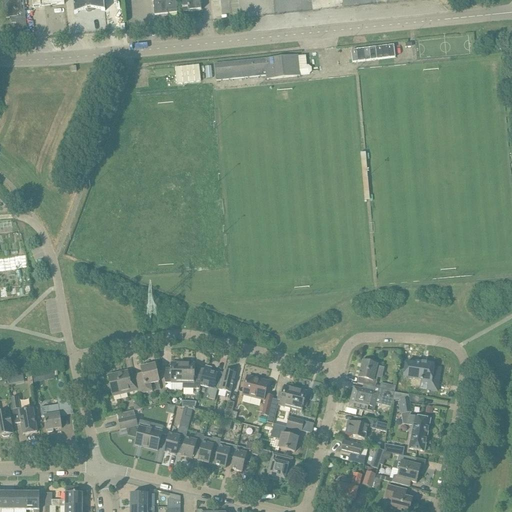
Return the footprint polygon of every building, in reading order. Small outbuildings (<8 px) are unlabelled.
[(27,28),(23,0),(11,0),(12,1),(10,1),(4,8),(6,19),(10,18),(11,22),(16,21),(17,29),(27,28)] [(72,0),(74,14),(87,10),(87,9),(91,9),(105,11),(103,0),(72,0)] [(177,9),(176,0),(153,0),(155,15),(168,14),(167,8),(171,8),(171,10),(177,9)] [(181,0),(182,9),(188,8),(188,12),(201,10),(200,0),(181,0)] [(351,51),(352,63),(379,60),(395,58),(394,46),(351,51)] [(298,57),(298,56),(214,65),(215,74),(216,81),(266,76),(267,80),(300,76),(301,75),(310,75),(312,72),(311,68),(309,66),(307,66),(306,56),(298,57)] [(199,66),(175,68),(177,84),(201,82),(199,66)] [(372,387),(375,388),(378,378),(374,377),(378,363),(370,361),(370,363),(363,362),(357,384),(372,387)] [(404,376),(404,378),(413,379),(421,380),(420,389),(427,390),(437,392),(441,369),(434,367),(434,365),(416,362),(415,364),(406,363),(404,376)] [(182,389),(183,389),(183,363),(171,363),(171,372),(169,372),(169,370),(162,370),(165,383),(182,384),(182,389)] [(199,390),(200,386),(205,369),(204,369),(204,371),(197,371),(197,372),(195,372),(195,363),(183,363),(183,389),(199,390)] [(157,375),(155,365),(141,369),(143,374),(135,376),(139,395),(152,392),(151,384),(159,382),(157,375)] [(205,366),(205,369),(200,386),(208,388),(207,393),(208,396),(207,399),(215,401),(217,390),(214,388),(218,374),(211,373),(212,368),(205,366)] [(236,374),(224,371),(219,390),(227,392),(225,398),(229,400),(236,374)] [(33,374),(34,381),(45,379),(43,372),(33,374)] [(129,378),(128,372),(108,376),(113,396),(114,396),(113,396),(112,393),(125,390),(125,393),(135,391),(138,390),(135,377),(129,378)] [(268,382),(248,377),(243,395),(263,400),(265,396),(268,382)] [(381,383),(379,389),(384,391),(394,393),(395,386),(381,383)] [(273,397),(268,416),(269,416),(267,423),(277,425),(278,423),(274,422),(277,407),(279,406),(291,409),(296,389),(284,386),(282,394),(279,394),(278,400),(273,399),(273,397)] [(384,391),(379,389),(375,388),(372,387),(370,394),(356,391),(352,406),(367,410),(372,407),(373,403),(381,405),(384,391)] [(296,389),(291,409),(302,412),(303,407),(306,408),(308,401),(305,400),(307,392),(296,389)] [(268,416),(273,397),(267,395),(262,415),(268,416)] [(20,411),(18,397),(11,399),(15,424),(21,423),(23,435),(37,433),(33,409),(20,411)] [(54,407),(40,408),(42,418),(44,417),(46,431),(47,431),(48,433),(49,433),(53,432),(53,430),(62,429),(60,415),(59,412),(72,410),(69,397),(57,398),(58,406),(54,407)] [(407,425),(408,422),(409,416),(411,413),(409,399),(399,400),(403,424),(407,425)] [(197,402),(182,401),(182,408),(195,411),(197,402)] [(235,403),(228,401),(224,416),(231,418),(235,403)] [(215,409),(208,407),(206,414),(213,415),(215,409)] [(193,411),(186,409),(185,417),(191,418),(193,411)] [(10,417),(9,412),(0,413),(0,436),(2,436),(4,438),(9,437),(11,434),(13,434),(11,426),(12,426),(10,417)] [(409,416),(408,422),(407,425),(413,426),(420,427),(419,433),(428,435),(430,420),(421,418),(409,416)] [(138,427),(135,417),(128,419),(119,421),(121,430),(127,428),(129,436),(137,438),(135,445),(157,451),(162,433),(138,427)] [(287,421),(286,428),(298,431),(301,432),(304,422),(288,418),(287,421)] [(347,428),(345,435),(352,437),(353,437),(359,438),(365,440),(368,427),(376,429),(387,431),(388,425),(378,423),(375,422),(366,420),(364,425),(348,421),(346,428),(347,428)] [(286,428),(277,425),(267,423),(266,427),(273,429),(270,438),(281,440),(279,449),(285,450),(294,453),(298,439),(284,436),(286,428)] [(184,446),(186,439),(188,428),(180,426),(178,432),(177,436),(169,434),(164,453),(176,456),(178,445),(183,446),(184,446)] [(424,452),(428,435),(419,433),(420,427),(413,426),(409,449),(414,450),(424,452)] [(200,451),(204,437),(204,436),(204,435),(200,434),(196,433),(194,441),(186,439),(184,446),(183,446),(181,457),(192,460),(195,449),(200,451)] [(212,439),(204,437),(200,451),(198,461),(209,464),(212,454),(217,455),(220,443),(221,440),(212,438),(212,439)] [(363,446),(343,441),(340,452),(353,455),(351,462),(364,465),(365,458),(360,457),(363,446)] [(247,442),(246,449),(253,451),(255,444),(247,442)] [(236,451),(237,447),(228,445),(220,443),(217,455),(214,465),(226,468),(228,458),(233,459),(234,459),(236,451)] [(385,445),(384,453),(399,456),(403,457),(405,448),(385,445)] [(246,449),(245,449),(244,453),(236,451),(234,459),(233,459),(231,470),(242,472),(245,462),(250,463),(253,451),(246,449)] [(260,450),(259,456),(269,459),(270,452),(260,450)] [(284,456),(273,453),(269,468),(271,469),(269,479),(278,481),(278,479),(285,480),(289,465),(281,463),(283,456),(284,457),(284,456)] [(422,460),(416,459),(403,457),(399,456),(397,463),(395,462),(393,469),(399,470),(419,475),(422,460)] [(370,468),(368,468),(362,485),(371,488),(375,479),(376,475),(378,470),(377,470),(377,471),(370,468)] [(419,475),(399,470),(397,477),(394,476),(392,482),(409,487),(411,482),(416,484),(419,475)] [(362,475),(354,473),(351,488),(336,484),(334,495),(355,500),(362,475)] [(402,490),(388,486),(385,499),(393,501),(390,509),(401,511),(401,510),(408,511),(409,511),(412,499),(400,496),(402,490)] [(60,506),(82,506),(83,494),(76,494),(76,493),(75,493),(75,488),(66,488),(66,501),(60,501),(60,506)] [(15,493),(2,493),(2,510),(15,510),(15,493)] [(27,510),(27,493),(15,493),(15,510),(27,510)] [(39,511),(39,494),(27,493),(27,510),(33,510),(33,511),(39,511)] [(130,494),(130,507),(154,507),(154,495),(148,495),(130,494)] [(168,508),(180,509),(180,502),(169,500),(168,499),(168,508)]
